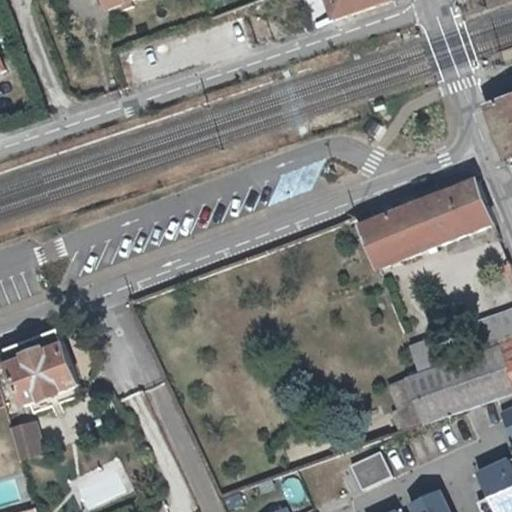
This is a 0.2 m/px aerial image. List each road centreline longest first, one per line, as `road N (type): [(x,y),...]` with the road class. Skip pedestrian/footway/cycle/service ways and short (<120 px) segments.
road 1 (residential): [(0,152),(436,6)]
road 2 (residential): [(485,144),(113,290)]
road 3 (residential): [(113,290),(215,511)]
road 4 (residential): [(113,290),(0,334)]
